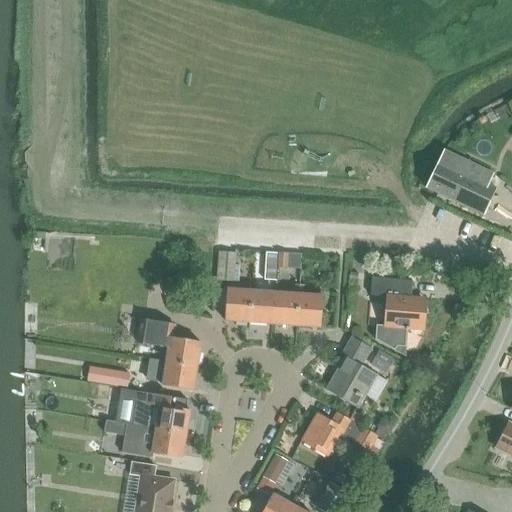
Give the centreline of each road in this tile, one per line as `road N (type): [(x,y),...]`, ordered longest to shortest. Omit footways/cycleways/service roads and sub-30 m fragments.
road 1 (unclassified): [(405,511),(511,321)]
road 2 (unclassified): [(221,486),(286,384),(282,373),(256,363),(235,378)]
